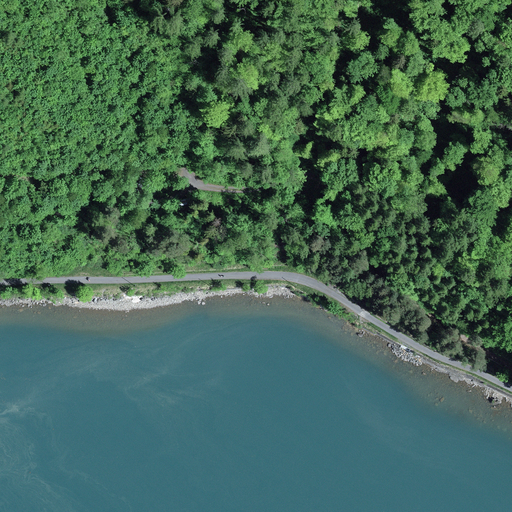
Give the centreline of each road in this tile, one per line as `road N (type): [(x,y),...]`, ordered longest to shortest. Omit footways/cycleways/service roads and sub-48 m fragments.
road 1 (track): [(511,372),(383,272),(322,180),(298,176),(243,189),(129,169),(0,174)]
road 2 (unclassified): [(511,390),(286,274),(0,281)]
